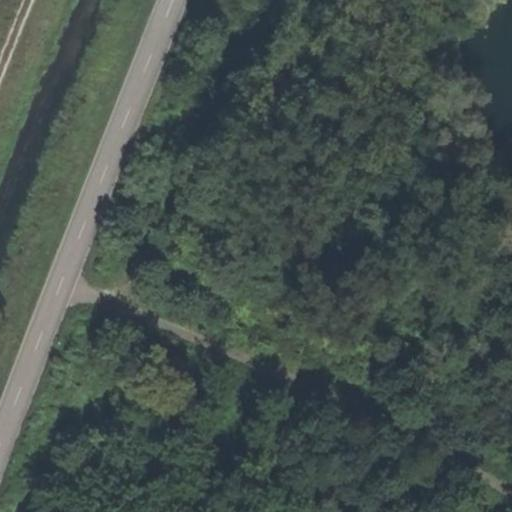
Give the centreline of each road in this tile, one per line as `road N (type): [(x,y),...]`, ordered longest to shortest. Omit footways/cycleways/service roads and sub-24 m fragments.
road 1 (tertiary): [(0,472),(173,0)]
road 2 (track): [(511,493),(74,277)]
